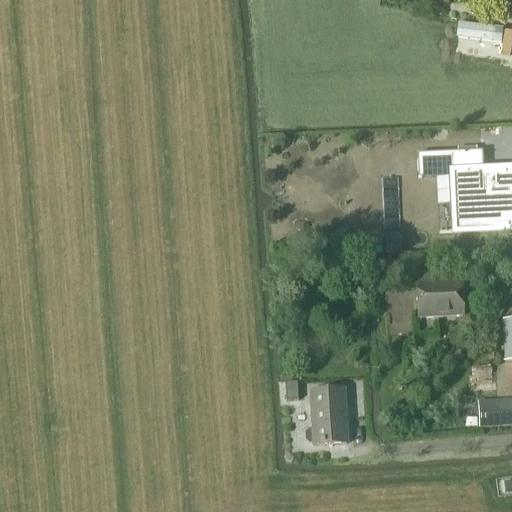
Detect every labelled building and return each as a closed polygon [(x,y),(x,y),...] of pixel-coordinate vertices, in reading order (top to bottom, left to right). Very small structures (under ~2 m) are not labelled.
[(457,35),(502,40),(503,29),(503,25),(458,20),(457,35)] [(511,126),(493,127),(494,149),(511,148),(511,126)] [(483,172),(482,152),(417,155),(418,180),(436,179),(449,178),(452,178),(455,234),(495,232),(495,228),(506,228),(506,232),(511,231),(511,171),(503,171),(504,176),(483,176),(483,172)] [(368,215),(345,216),(346,242),(369,242),(368,215)] [(462,318),(461,285),(433,286),(433,273),(416,274),(416,287),(418,320),(462,318)] [(505,363),(511,362),(511,322),(503,323),(505,363)] [(299,403),(298,385),(286,386),(287,404),(299,403)] [(348,447),(344,393),(311,395),(313,431),(309,433),(306,436),(307,443),(310,446),(314,446),(314,449),(348,447)] [(511,401),(498,403),(478,404),(480,429),(511,427),(511,401)]
